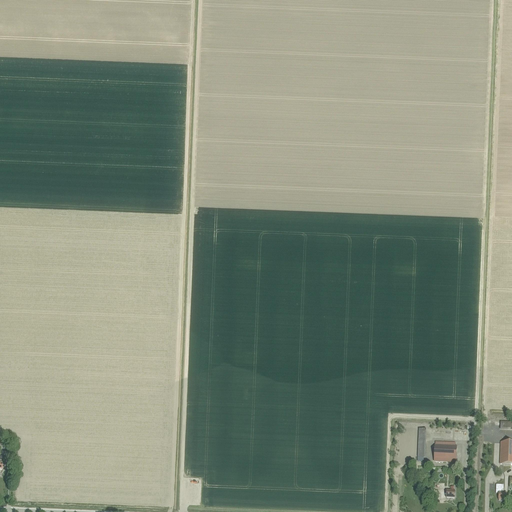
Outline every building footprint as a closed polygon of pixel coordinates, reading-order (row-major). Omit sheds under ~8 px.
[(425,462),(426,430),(419,429),(417,461),(425,462)] [(511,465),(511,443),(501,443),(500,465),(511,465)] [(456,463),(456,446),(434,446),(434,462),(456,463)] [(503,486),(496,485),(496,494),(499,494),(498,501),(507,501),(507,494),(503,494),(503,486)] [(454,499),(455,492),(454,492),(454,488),(451,488),(451,492),(447,492),(446,499),(454,499)]
